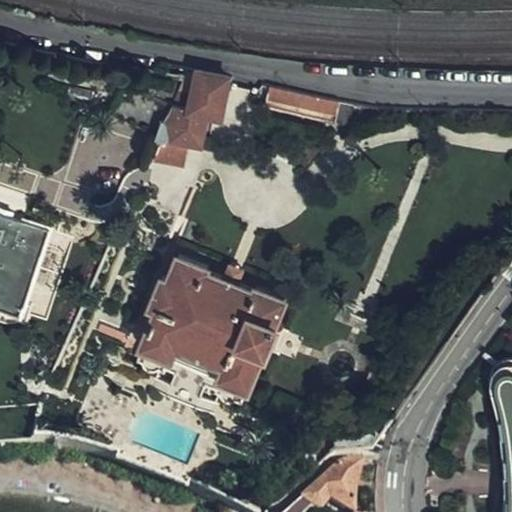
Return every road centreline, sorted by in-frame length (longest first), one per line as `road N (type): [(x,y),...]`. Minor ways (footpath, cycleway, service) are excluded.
road 1 (residential): [(0,21),(387,88),(511,91)]
road 2 (tertiary): [(511,287),(413,423),(398,460),(399,511)]
